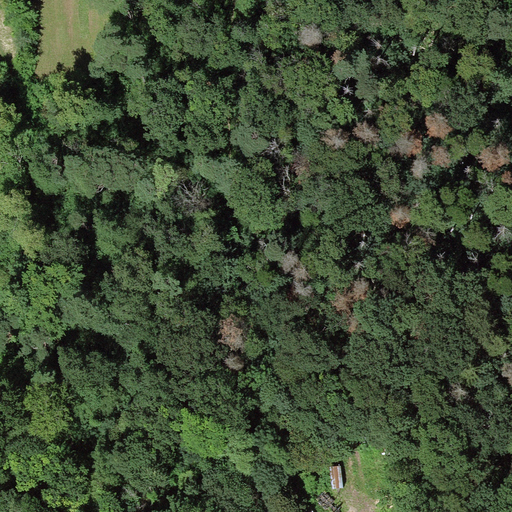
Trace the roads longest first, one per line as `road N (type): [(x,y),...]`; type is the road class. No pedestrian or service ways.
road 1 (track): [(274,511),(238,393),(201,0)]
road 2 (track): [(0,0),(61,105),(92,454)]
